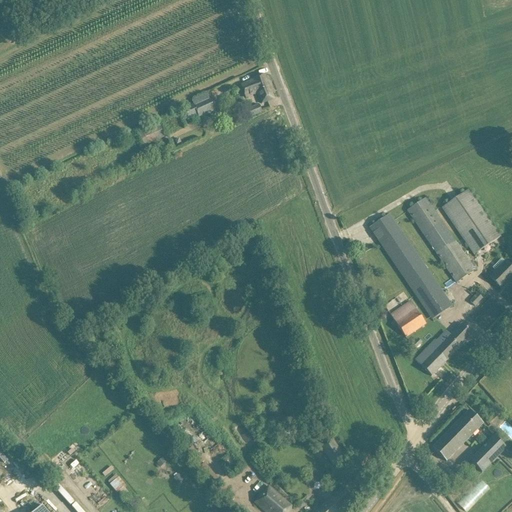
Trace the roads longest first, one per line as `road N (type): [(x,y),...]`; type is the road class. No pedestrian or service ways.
road 1 (unclassified): [(416,439),(251,0)]
road 2 (unclassified): [(416,439),(511,324)]
